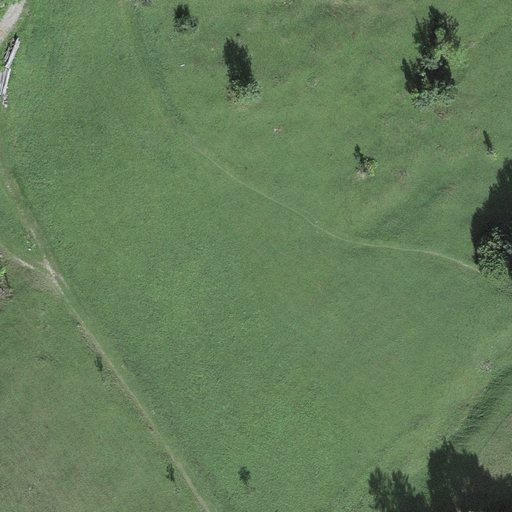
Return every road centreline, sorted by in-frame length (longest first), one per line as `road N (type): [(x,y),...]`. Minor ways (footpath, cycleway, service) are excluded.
road 1 (track): [(56,272),(208,511)]
road 2 (track): [(0,127),(56,272)]
